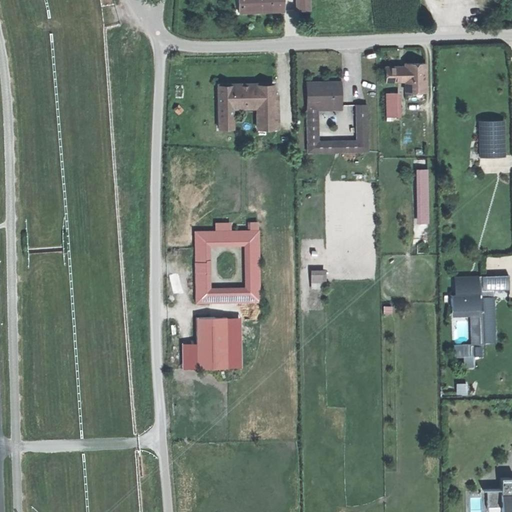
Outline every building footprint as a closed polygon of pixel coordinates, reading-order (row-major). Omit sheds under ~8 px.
[(238,0),(239,12),(284,10),(283,0),(238,0)] [(309,0),(297,0),(298,9),(310,8),(309,0)] [(404,81),(404,90),(424,90),(424,64),(404,64),(404,67),(404,81)] [(404,81),(404,67),(384,68),(384,82),(404,81)] [(342,81),(307,82),(308,152),(333,151),(333,142),(317,143),(316,105),(342,104),(342,81)] [(273,86),(217,87),(218,131),(232,131),(232,103),(257,103),(258,131),(276,130),(275,101),(273,101),(273,86)] [(385,94),(385,117),(396,117),(395,94),(385,94)] [(356,104),(356,125),(369,125),(368,104),(356,104)] [(504,157),(503,120),(479,120),(479,158),(504,157)] [(356,125),(357,142),(360,142),(360,151),(369,151),(369,125),(356,125)] [(343,151),(342,142),(333,142),(333,151),(343,151)] [(343,151),(360,151),(360,142),(357,142),(342,142),(343,151)] [(426,170),(418,170),(419,223),(427,223),(426,170)] [(261,301),(259,230),(196,231),(197,302),(245,301),(261,301)] [(509,289),(509,275),(481,275),(482,289),(479,289),(479,293),(450,294),(451,309),(479,308),(480,343),(493,343),(492,330),(494,330),(494,324),(493,323),(492,323),(491,304),(493,304),(492,296),(488,296),(488,290),(509,289)] [(261,301),(245,301),(246,318),(261,319),(261,301)] [(199,369),(227,369),(226,318),(197,319),(199,369)] [(511,511),(511,476),(510,477),(510,478),(501,478),(501,489),(487,490),(488,508),(501,507),(501,511),(511,511)]
